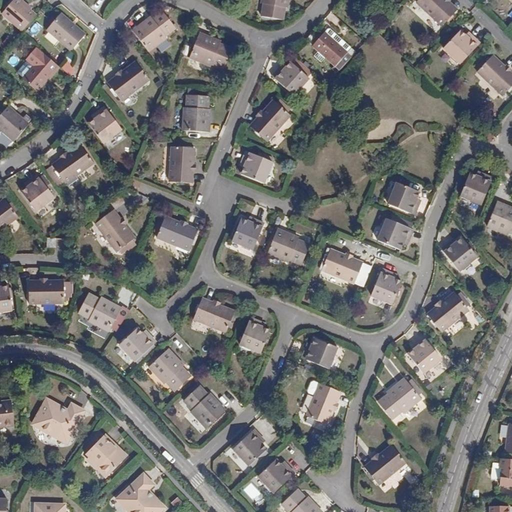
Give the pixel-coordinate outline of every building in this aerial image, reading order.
[(16,0),(5,13),(25,32),(39,16),(32,11),(27,6),(29,4),(23,0),(16,0)] [(283,0),(258,0),(260,1),(258,14),(279,17),(281,3),(283,4),(283,0)] [(451,14),(443,6),(438,1),(436,0),(415,0),(410,6),(435,30),(451,14)] [(152,16),(134,30),(149,49),(167,36),(166,34),(176,27),(163,9),(153,17),(152,16)] [(49,29),(73,50),(86,34),(62,13),(49,29)] [(320,32),(341,50),(344,45),(324,27),(320,32)] [(221,39),(200,31),(191,55),(212,64),(213,61),(224,66),(232,45),(220,41),(221,39)] [(348,56),(341,50),(320,32),(307,45),(335,70),(348,56)] [(463,41),(460,38),(455,34),(438,51),(455,66),(474,46),(465,38),(463,41)] [(63,67),(47,53),(25,79),(39,91),(53,76),(54,76),(63,67)] [(511,83),(511,80),(505,74),(500,70),(488,59),(472,74),(497,98),(511,83)] [(137,62),(124,71),(118,75),(109,82),(123,100),(150,79),(137,62)] [(280,70),(278,68),(271,76),(289,93),(305,76),(289,62),(283,67),(280,70)] [(186,105),(184,106),(183,128),(208,128),(210,107),(207,106),(208,94),(187,94),(186,105)] [(272,99),(260,112),(255,117),(248,125),(263,139),(287,113),(272,99)] [(0,117),(0,125),(4,130),(6,128),(19,138),(32,124),(31,122),(27,119),(11,105),(0,117)] [(100,116),(97,119),(91,123),(105,142),(124,128),(107,106),(97,113),(100,116)] [(6,128),(4,130),(17,140),(19,138),(6,128)] [(191,180),(193,167),(193,162),(195,145),(174,144),(170,179),(191,180)] [(69,154),(65,158),(55,165),(68,182),(95,161),(83,145),(69,154)] [(242,162),(241,166),(238,172),(260,180),(268,160),(243,150),(239,160),(242,162)] [(494,177),(484,173),(482,176),(478,175),(472,172),(462,195),(483,203),(494,177)] [(41,175),(31,182),(34,186),(30,188),(25,192),(40,211),(58,197),(41,175)] [(415,214),(420,202),(418,201),(419,197),(421,191),(399,183),(390,204),(415,214)] [(0,205),(0,233),(23,217),(9,199),(0,205)] [(511,204),(500,200),(491,223),(511,232),(511,231),(511,204)] [(126,224),(122,219),(116,210),(99,222),(119,250),(137,237),(126,224)] [(201,229),(189,224),(184,222),(169,215),(160,236),(192,249),(201,229)] [(407,249),(410,240),(407,238),(409,234),(412,225),(389,216),(380,238),(407,249)] [(267,223),(257,219),(256,222),(252,220),(244,217),(235,240),(256,249),(267,223)] [(302,237),(282,229),(273,253),(294,262),(295,259),(305,264),(313,244),(302,239),(302,237)] [(455,243),(453,240),(444,247),(462,269),(480,255),(464,236),(459,240),(455,243)] [(356,257),(350,255),(335,249),(327,270),(358,283),(366,262),(356,257)] [(406,280),(399,277),(395,276),(397,272),(386,268),(376,293),(397,302),(406,280)] [(66,280),(51,280),(45,281),(32,281),(33,302),(67,302),(66,280)] [(0,286),(0,310),(15,308),(11,285),(4,286),(0,286)] [(459,290),(446,300),(442,304),(433,311),(446,328),(473,306),(459,290)] [(104,298),(93,292),(83,311),(93,317),(92,319),(112,330),(125,307),(105,296),(104,298)] [(220,303),(214,301),(204,297),(196,317),(228,330),(236,310),(220,303)] [(263,323),(264,321),(253,317),(242,342),(263,350),(273,328),(266,325),(263,323)] [(159,340),(151,331),(149,334),(145,330),(142,326),(124,342),(139,359),(159,340)] [(427,335),(419,342),(421,345),(417,348),(412,352),(428,371),(445,357),(427,335)] [(314,347),(310,345),(306,356),(331,366),(340,345),(318,336),(315,342),(314,347)] [(187,364),(173,348),(152,367),(166,383),(168,382),(176,390),(194,374),(186,365),(187,364)] [(392,393),(384,400),(397,417),(406,410),(407,411),(425,396),(409,376),(391,391),(392,393)] [(338,406),(340,400),(344,389),(325,381),(312,414),(331,422),(338,406)] [(204,385),(185,401),(193,410),(191,411),(207,428),(229,408),(213,391),(211,393),(204,385)] [(0,423),(17,422),(15,398),(1,400),(0,389),(0,423)] [(38,422),(68,437),(72,430),(75,432),(88,406),(76,401),(73,407),(69,405),(68,408),(64,407),(65,403),(51,397),(38,422)] [(271,446),(267,442),(264,438),(267,436),(259,427),(239,445),(253,462),(271,446)] [(107,432),(105,433),(114,442),(112,443),(116,446),(119,443),(107,432)] [(114,442),(105,433),(88,451),(91,454),(89,456),(99,466),(102,464),(110,472),(129,453),(119,443),(116,446),(112,443),(114,442)] [(384,455),(379,459),(371,465),(384,481),(411,460),(398,445),(384,455)] [(289,465),(286,462),(281,457),(264,473),(279,490),(299,472),(292,463),(289,465)] [(102,464),(99,466),(108,475),(110,472),(102,464)] [(511,495),(511,468),(502,467),(502,477),(503,477),(502,494),(511,495)] [(149,491),(152,489),(150,487),(155,481),(146,472),(126,492),(128,495),(124,499),(136,511),(158,511),(166,505),(155,493),(153,495),(149,491)] [(310,496),(302,486),(285,501),(294,511),(292,511),(325,511),(326,511),(312,494),(310,496)] [(0,496),(0,511),(8,511),(9,497),(0,496)] [(66,511),(66,502),(39,502),(39,511),(66,511)]
